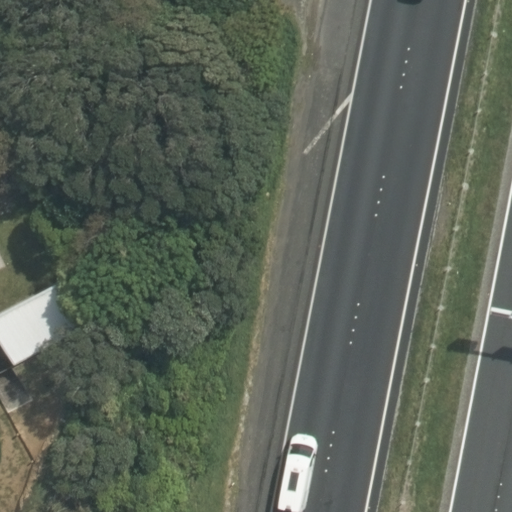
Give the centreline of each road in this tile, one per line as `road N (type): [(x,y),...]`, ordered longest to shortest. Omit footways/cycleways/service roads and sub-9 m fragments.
road 1 (motorway): [(306,511),(405,0)]
road 2 (motorway): [(511,330),(476,511)]
